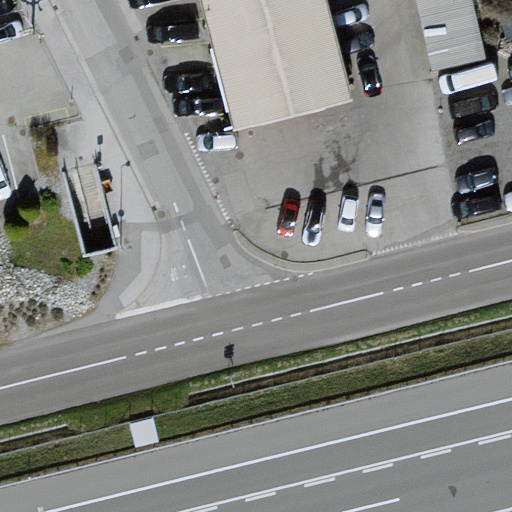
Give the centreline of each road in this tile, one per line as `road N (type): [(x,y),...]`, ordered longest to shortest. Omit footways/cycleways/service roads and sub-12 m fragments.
road 1 (residential): [(81,0),(171,190),(219,331)]
road 2 (tertiary): [(219,331),(511,258)]
road 3 (tertiary): [(0,386),(219,331)]
road 4 (motorway): [(511,469),(338,511)]
